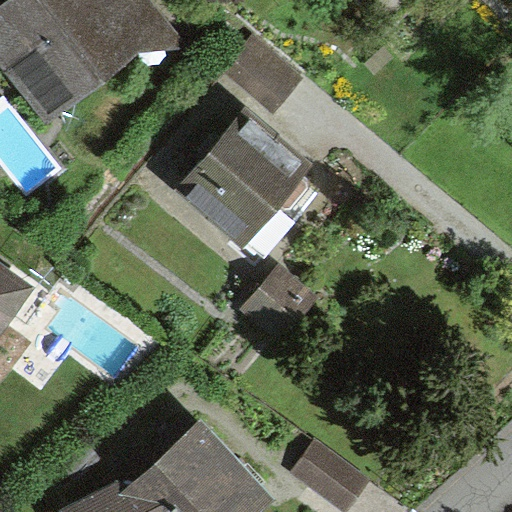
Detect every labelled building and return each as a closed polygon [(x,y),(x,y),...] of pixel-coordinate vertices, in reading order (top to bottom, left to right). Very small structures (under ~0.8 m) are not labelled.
[(112,0),(24,0),(0,20),(0,62),(44,117),(142,37),(112,0)] [(231,67),(280,110),(303,83),(254,41),(231,67)] [(235,121),(172,199),(237,251),(300,174),(235,121)] [(278,338),(304,308),(266,274),(239,303),(278,338)] [(0,314),(17,291),(0,278),(0,314)] [(249,511),(255,506),(192,439),(124,502),(99,511),(249,511)]
